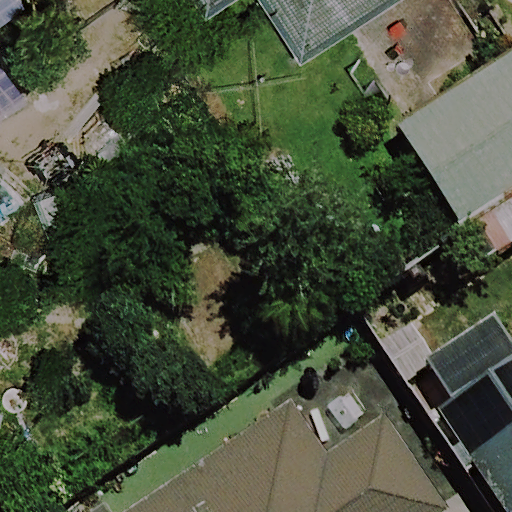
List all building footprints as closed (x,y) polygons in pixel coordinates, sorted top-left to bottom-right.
[(0,0),(0,53),(52,17),(39,0),(0,0)] [(276,0),(313,53),(389,0),(276,0)] [(511,71),(403,138),(479,262),(511,241),(511,71)] [(450,511),(350,358),(224,440),(236,458),(153,511),(450,511)] [(511,511),(511,454),(483,473),(508,511),(511,511)]
